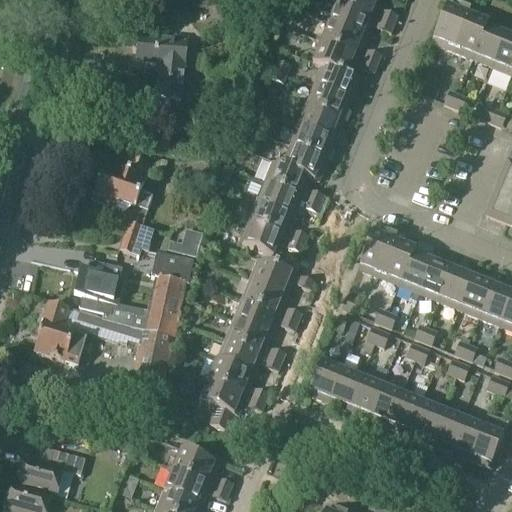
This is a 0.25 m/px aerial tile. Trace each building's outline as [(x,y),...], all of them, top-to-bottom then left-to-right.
[(246,11),(255,11),(255,0),(192,0),(192,8),(233,10),(233,14),(245,14),(246,11)] [(381,0),(338,0),(336,6),(375,22),(383,1),(381,0)] [(468,17),(470,12),(449,3),(432,46),(453,55),(468,17)] [(336,6),(328,26),(367,41),(375,22),(336,6)] [(380,24),(393,29),(397,19),(384,14),(380,24)] [(468,17),(453,55),(472,63),(488,25),(468,17)] [(390,37),(393,29),(380,24),(377,31),(390,37)] [(488,25),(472,63),(493,71),(508,33),(488,25)] [(328,26),(320,45),(359,61),(367,41),(328,26)] [(511,34),(508,33),(493,71),(511,78),(511,34)] [(137,64),(163,67),(161,88),(156,87),(154,107),(180,110),(184,70),(187,46),(139,41),(137,64)] [(320,45),(312,66),(313,67),(321,70),(322,69),(347,80),(350,81),(351,80),(359,61),(320,45)] [(377,69),(381,59),(368,54),(364,63),(377,69)] [(374,77),(377,69),(364,63),(361,72),(374,77)] [(277,64),(273,74),(286,79),(290,69),(277,64)] [(321,70),(313,90),(351,105),(360,83),(351,80),(350,81),(347,80),(322,69),(321,70)] [(286,79),(273,74),(270,82),(283,87),(286,79)] [(408,93),(421,98),(435,104),(440,92),(425,86),(426,85),(414,81),(408,93)] [(313,90),(306,109),(343,124),(351,105),(313,90)] [(233,102),(233,93),(223,93),(223,102),(233,102)] [(453,112),(458,99),(449,95),(444,108),(453,112)] [(467,102),(458,99),(453,112),(462,115),(467,102)] [(261,104),(257,113),(270,119),(274,109),(261,104)] [(306,109),(297,130),(335,145),(343,124),(306,109)] [(493,128),(498,115),(489,111),(484,124),(493,128)] [(270,119),(257,113),(254,122),(267,127),(270,119)] [(507,118),(498,115),(493,128),(502,131),(507,118)] [(297,130),(289,150),(327,165),(335,145),(297,130)] [(258,149),(245,144),(241,153),(254,158),(258,149)] [(282,168),(281,170),(310,181),(310,182),(319,186),(327,165),(289,150),(282,168)] [(102,174),(91,203),(108,208),(110,204),(113,205),(114,201),(135,208),(125,237),(120,252),(121,252),(137,258),(140,259),(142,252),(150,254),(156,233),(149,231),(143,229),(153,199),(141,195),(150,167),(131,161),(126,175),(118,172),(116,179),(102,174)] [(503,173),(511,177),(511,164),(508,162),(507,162),(503,173)] [(273,164),(264,186),(302,202),(310,182),(310,181),(281,170),(282,168),(273,164)] [(217,191),(224,194),(227,188),(233,174),(223,170),(219,185),(217,191)] [(511,177),(503,173),(498,185),(511,189),(511,177)] [(511,189),(498,185),(494,196),(511,202),(511,189)] [(264,186),(256,207),(293,222),(298,211),(304,213),(305,212),(304,212),(307,204),(302,202),(264,186)] [(311,194),(307,204),(320,209),(324,199),(311,194)] [(511,216),(511,214),(511,202),(494,196),(489,207),(511,216)] [(320,209),(307,204),(304,212),(305,212),(317,217),(320,209)] [(194,219),(205,221),(209,207),(197,205),(194,219)] [(256,207),(248,226),(286,241),(293,222),(256,207)] [(511,216),(489,207),(485,218),(507,227),(511,216)] [(248,226),(240,247),(277,262),(286,241),(248,226)] [(380,281),(395,244),(397,239),(375,230),(358,273),(380,281)] [(170,244),(167,254),(196,262),(203,238),(186,233),(182,248),(170,244)] [(295,234),(291,243),(304,248),(308,239),(295,234)] [(304,248),(291,243),(288,252),(301,257),(304,248)] [(395,244),(380,281),(399,289),(414,252),(395,244)] [(414,252),(399,289),(412,295),(410,299),(412,303),(416,305),(419,297),(434,260),(414,252)] [(151,279),(188,287),(193,265),(156,257),(151,279)] [(434,260),(419,297),(439,306),(454,268),(434,260)] [(258,263),(249,285),(287,301),(296,278),(258,263)] [(80,273),(74,300),(81,302),(79,312),(104,318),(103,323),(110,326),(144,336),(145,334),(174,340),(180,312),(149,305),(147,315),(119,308),(125,282),(120,281),(122,272),(90,264),(88,275),(80,273)] [(454,268),(439,306),(459,314),(475,276),(454,268)] [(475,276),(459,314),(479,322),(495,284),(475,276)] [(314,285),(301,280),(298,289),(311,294),(314,285)] [(511,291),(495,284),(479,322),(500,330),(511,300),(511,291)] [(249,285),(241,305),(279,320),(287,301),(249,285)] [(347,300),(342,313),(354,318),(359,305),(347,300)] [(511,300),(500,330),(511,335),(511,300)] [(241,305),(233,325),(270,340),(279,320),(241,305)] [(35,384),(33,413),(158,419),(173,346),(144,336),(110,326),(103,323),(79,316),(68,312),(50,307),(34,357),(66,367),(78,371),(84,353),(89,338),(118,347),(119,346),(127,348),(127,345),(137,348),(135,358),(136,359),(130,389),(35,384)] [(284,322),(297,328),(301,318),(288,312),(284,322)] [(383,330),(388,317),(379,313),(374,326),(383,330)] [(388,317),(383,330),(392,333),(397,320),(388,317)] [(348,322),(340,319),(334,332),(343,335),(348,322)] [(294,335),(297,328),(284,322),(281,330),(294,335)] [(352,324),(344,345),(351,348),(360,327),(352,324)] [(233,325),(225,345),(263,360),(270,340),(233,325)] [(423,346),(428,333),(419,329),(414,342),(423,346)] [(367,345),(375,348),(381,335),(372,332),(367,345)] [(428,333),(423,346),(432,349),(437,336),(428,333)] [(382,357),(384,352),(389,339),(381,335),(375,348),(373,353),(382,357)] [(225,345),(217,365),(254,380),(259,368),(265,370),(268,362),(263,360),(225,345)] [(463,362),(468,349),(460,345),(454,358),(463,362)] [(407,361),(415,364),(421,351),(412,348),(407,361)] [(477,353),(468,349),(463,362),(472,366),(477,353)] [(421,351),(415,364),(424,368),(430,355),(421,351)] [(268,362),(281,367),(285,358),(272,352),(268,362)] [(323,360),(307,398),(328,406),(343,368),(323,360)] [(205,361),(199,378),(210,382),(209,384),(247,399),(254,380),(217,365),(216,365),(205,361)] [(278,375),(281,367),(268,362),(265,370),(278,375)] [(503,378),(508,365),(500,362),(494,375),(503,378)] [(447,377),(456,381),(461,368),(452,364),(447,377)] [(511,381),(511,366),(508,365),(503,378),(511,382),(511,381)] [(343,368),(328,406),(348,414),(363,377),(343,368)] [(461,368),(456,381),(464,384),(470,371),(461,368)] [(363,377),(348,414),(368,423),(383,385),(363,377)] [(487,393),(496,397),(501,384),(492,380),(487,393)] [(209,384),(200,405),(215,410),(215,411),(208,427),(228,436),(235,419),(238,420),(243,408),(249,410),(252,402),(247,399),(209,384)] [(501,384),(496,397),(504,400),(510,387),(501,384)] [(383,385),(368,423),(388,431),(404,393),(383,385)] [(256,393),(252,402),(265,407),(269,398),(256,393)] [(404,393),(388,431),(409,439),(424,401),(404,393)] [(424,401),(409,439),(429,447),(444,409),(424,401)] [(265,407),(252,402),(249,410),(262,415),(265,407)] [(444,409),(429,447),(449,455),(464,418),(444,409)] [(464,418),(449,455),(469,464),(485,426),(464,418)] [(485,426),(469,464),(489,472),(505,434),(485,426)] [(16,489),(16,490),(51,500),(56,501),(63,475),(80,480),(85,463),(47,452),(42,467),(24,462),(16,489)] [(181,452),(173,474),(211,489),(219,468),(181,452)] [(173,474),(165,493),(203,508),(211,489),(173,474)] [(220,482),(216,491),(229,496),(233,487),(220,482)] [(11,487),(4,511),(47,511),(51,500),(16,490),(16,489),(11,487)] [(131,502),(133,496),(121,491),(119,497),(131,502)] [(213,499),(226,505),(229,496),(216,491),(213,499)] [(165,493),(157,511),(201,511),(203,508),(165,493)]
